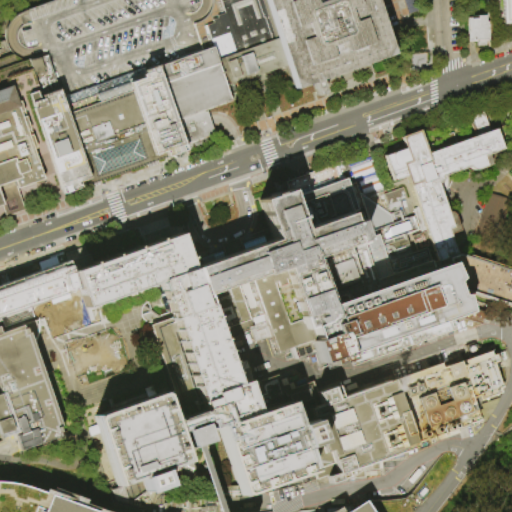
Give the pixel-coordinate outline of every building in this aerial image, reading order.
[(203,51),(157,67),(159,73),(130,84),(127,76),(61,100),(52,75),(24,85),(20,73),(12,56),(10,51),(7,45),(5,38),(6,31),(8,25),(13,18),(20,14),(27,11),(57,0),(212,0),(212,3),(211,10),(209,14),(206,18),(201,22),(194,25),(203,51)] [(385,32),(373,0),(263,0),(288,69),(286,69),(288,74),(264,82),(248,88),(230,94),(229,90),(228,90),(219,64),(163,84),(159,73),(157,67),(203,51),(194,25),(201,22),(206,18),(209,14),(211,10),(212,3),(212,0),(418,0),(424,17),(385,32)] [(320,81),(322,88),(324,93),(322,95),(320,96),(317,96),(312,83),(295,89),(288,69),(263,0),(373,0),(385,32),(393,54),(369,63),(320,81)] [(511,0),(492,0),(494,23),(511,21),(511,0)] [(463,17),(468,16),(468,18),(474,18),(474,15),(483,15),(484,39),(483,39),(484,45),(474,46),(474,41),(465,41),(463,17)] [(408,71),(425,70),(425,53),(408,54),(408,71)] [(322,88),(347,79),(371,70),(369,63),(320,81),(322,88)] [(219,64),(228,90),(232,102),(207,111),(218,140),(182,152),(182,154),(181,158),(177,159),(174,158),(173,156),(168,157),(166,152),(156,156),(130,84),(159,73),(163,84),(219,64)] [(52,164),(40,168),(45,180),(18,189),(25,211),(6,218),(2,206),(0,206),(0,90),(9,87),(6,78),(20,73),(24,85),(52,164)] [(24,85),(52,75),(61,100),(127,76),(130,84),(156,156),(158,161),(64,195),(62,189),(61,189),(52,164),(24,85)] [(483,108),(491,132),(496,130),(504,150),(489,155),(492,165),(477,171),(474,171),(472,169),(470,167),(452,174),(452,175),(452,180),(451,184),(449,189),(446,192),(442,194),(449,213),(451,213),(454,213),(456,215),(461,231),(451,235),(458,255),(437,262),(434,252),(434,251),(411,186),(410,187),(406,177),(394,182),(385,156),(405,149),(401,137),(420,131),(424,144),(426,144),(429,145),(431,147),(433,152),(439,150),(436,140),(454,133),(457,144),(476,137),(468,113),(483,108)] [(334,165),(340,182),(348,179),(350,185),(356,183),(374,231),(415,217),(419,230),(421,234),(426,232),(433,250),(429,252),(435,268),(449,263),(450,265),(451,264),(449,259),(461,255),(511,270),(511,307),(464,293),(458,295),(457,295),(461,296),(464,295),(467,301),(471,300),(474,309),(487,313),(483,326),(464,320),(463,319),(455,321),(453,317),(452,317),(457,330),(352,367),(349,360),(331,367),(329,361),(320,364),(312,342),(280,353),(281,356),(274,358),(267,339),(256,343),(251,328),(256,326),(254,319),(264,316),(251,279),(206,295),(196,269),(195,268),(196,268),(204,265),(202,260),(224,252),(225,257),(226,257),(222,245),(231,242),(240,239),(244,251),(246,250),(244,245),(265,237),(267,243),(274,240),(260,201),(289,190),(286,182),(298,178),(334,165)] [(391,205),(388,194),(404,188),(408,199),(391,205)] [(511,200),(493,259),(492,259),(471,252),(490,193),(511,200)] [(160,282),(193,270),(180,234),(160,241),(160,239),(158,239),(158,241),(139,249),(138,247),(136,247),(137,249),(117,257),(116,254),(114,255),(115,257),(95,264),(94,262),(92,263),(93,265),(73,272),(79,289),(86,308),(160,282)] [(0,286),(70,262),(73,272),(79,289),(78,289),(79,290),(0,318),(0,286)] [(193,270),(196,269),(206,295),(209,302),(242,290),(252,321),(220,332),(224,342),(229,340),(239,365),(248,361),(251,369),(250,369),(256,384),(279,376),(281,381),(283,387),(286,395),(256,405),(259,413),(225,425),(224,424),(212,429),(210,423),(205,425),(185,432),(180,434),(176,421),(205,411),(205,410),(205,409),(204,406),(183,414),(151,326),(173,318),(173,317),(153,324),(151,324),(148,324),(145,321),(143,319),(141,316),(142,316),(142,315),(141,312),(142,308),(144,306),(147,304),(149,303),(152,313),(150,313),(157,318),(172,313),(171,310),(166,311),(162,299),(166,298),(160,282),(193,270)] [(250,286),(258,307),(251,310),(246,295),(244,295),(242,289),(250,286)] [(40,324),(39,333),(37,341),(34,345),(63,427),(61,428),(63,433),(61,434),(62,438),(22,452),(16,435),(2,440),(0,434),(0,395),(1,395),(0,392),(0,334),(19,327),(40,320),(40,324)] [(471,355),(468,348),(475,345),(478,352),(471,355)] [(491,352),(492,356),(496,355),(498,362),(495,363),(503,387),(500,388),(502,394),(480,401),(479,397),(474,398),(482,422),(417,444),(418,447),(379,460),(380,463),(382,462),(384,469),(366,474),(367,477),(356,481),(354,476),(343,480),(344,480),(332,484),(330,477),(320,481),(308,447),(322,443),(315,420),(311,410),(317,408),(310,389),(309,390),(313,400),(295,406),(294,404),(293,405),(290,397),(287,398),(284,387),(283,387),(281,381),(287,379),(289,384),(294,383),(296,389),(314,383),(317,393),(338,387),(342,398),(441,364),(443,368),(446,367),(461,362),(462,367),(466,366),(464,361),(491,352)] [(154,387),(157,395),(165,392),(176,421),(180,434),(190,461),(190,462),(166,471),(172,486),(149,494),(144,478),(122,486),(120,487),(101,434),(93,437),(90,429),(98,426),(95,417),(148,398),(145,390),(154,387)] [(291,402),(299,426),(315,420),(322,443),(308,447),(307,448),(315,472),(314,472),(314,473),(315,473),(249,496),(248,496),(245,497),(220,427),(225,425),(259,413),(291,402)] [(203,444),(227,511),(0,511),(0,482),(14,484),(33,489),(53,496),(94,511),(221,511),(198,446),(191,449),(185,432),(205,425),(211,442),(203,444)] [(409,491),(404,486),(421,465),(427,470),(409,491)] [(363,499),(362,495),(362,492),(401,488),(401,496),(363,499)] [(442,510),(438,506),(454,488),(458,492),(442,510)] [(273,511),(273,502),(264,502),(264,495),(258,495),(258,503),(240,503),(240,511),(238,511),(273,511)] [(349,511),(366,501),(373,511),(349,511)]
